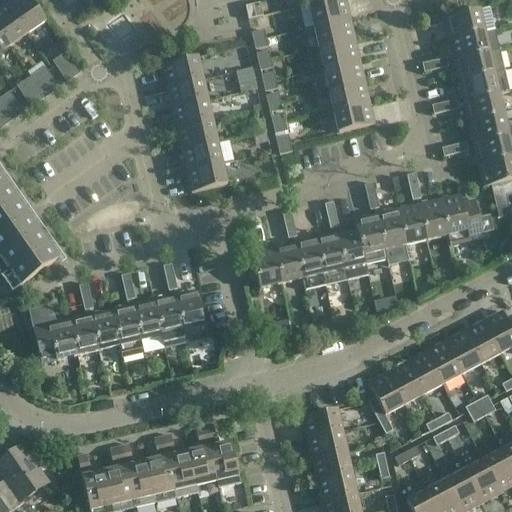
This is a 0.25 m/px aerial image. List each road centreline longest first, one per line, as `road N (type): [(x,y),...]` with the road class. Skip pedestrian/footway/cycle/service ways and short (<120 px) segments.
road 1 (residential): [(212,218),(306,195),(325,177),(424,153),(392,0)]
road 2 (residential): [(252,385),(330,365),(511,272)]
road 3 (residential): [(25,414),(58,424),(98,422),(252,385)]
road 4 (residential): [(252,385),(212,218)]
road 5 (residential): [(282,511),(252,385)]
